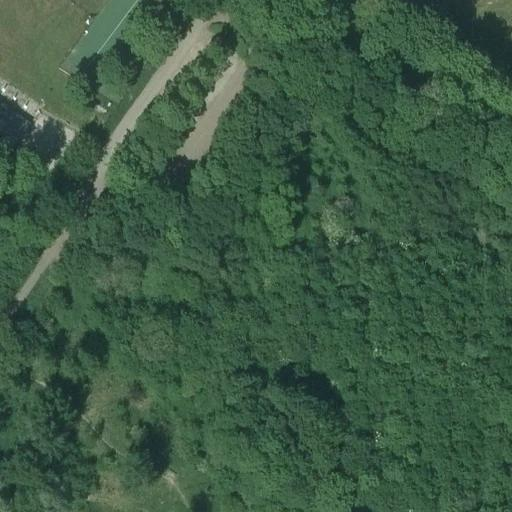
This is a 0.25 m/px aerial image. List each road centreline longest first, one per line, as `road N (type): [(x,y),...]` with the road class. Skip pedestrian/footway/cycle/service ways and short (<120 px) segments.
road 1 (unclassified): [(216,0),(55,241)]
road 2 (unclassified): [(511,125),(320,0)]
